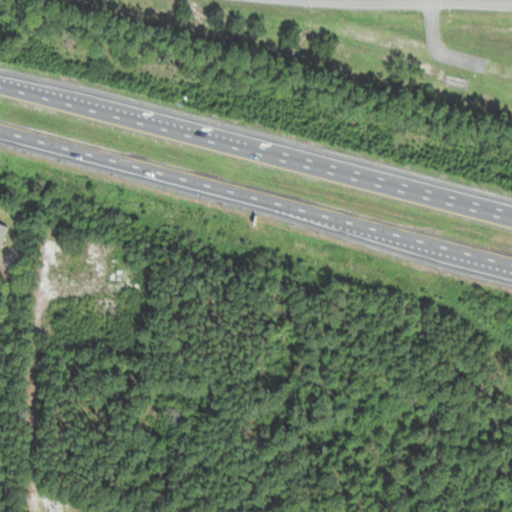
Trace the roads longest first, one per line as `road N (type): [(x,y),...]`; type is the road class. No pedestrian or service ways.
road 1 (motorway): [(511,218),(0,81)]
road 2 (motorway): [(0,130),(511,264)]
